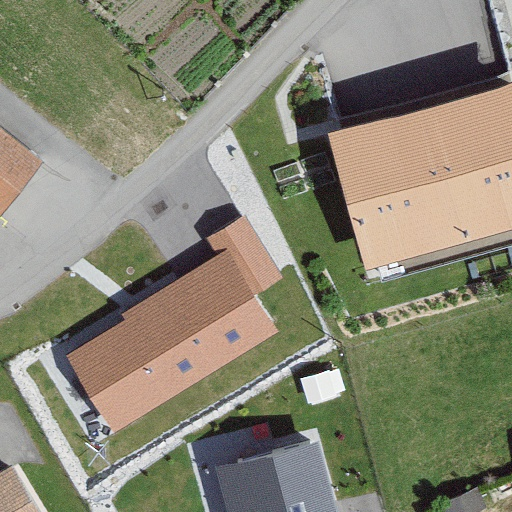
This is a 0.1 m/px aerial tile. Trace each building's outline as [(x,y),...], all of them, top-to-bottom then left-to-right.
[(511,83),(330,137),(370,274),(511,232),(511,83)] [(0,222),(49,161),(0,122),(0,222)] [(206,238),(217,257),(228,251),(256,297),(286,278),(247,213),(206,238)] [(126,324),(71,358),(113,427),(275,329),(256,297),(228,251),(217,257),(121,316),(126,324)] [(335,511),(319,446),(218,472),(227,511),(335,511)] [(0,511),(38,511),(16,468),(0,476),(0,511)]
